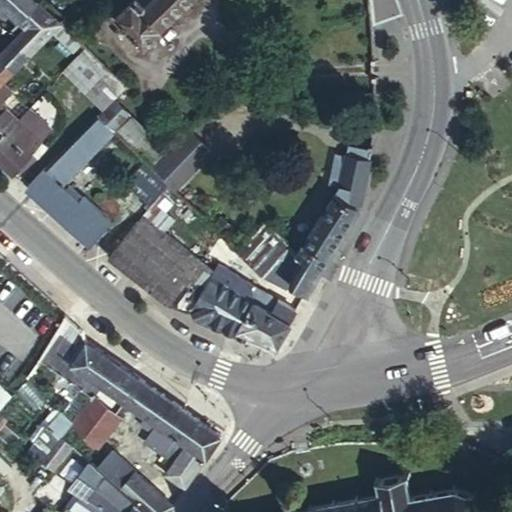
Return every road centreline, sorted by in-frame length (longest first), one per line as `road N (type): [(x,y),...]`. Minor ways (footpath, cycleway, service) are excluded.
road 1 (tertiary): [(419,0),(432,83),(417,164),(329,341),(288,399)]
road 2 (primary): [(288,399),(155,340),(0,207)]
road 3 (primary): [(511,339),(405,380),(288,399)]
road 4 (tertiary): [(288,399),(193,511)]
